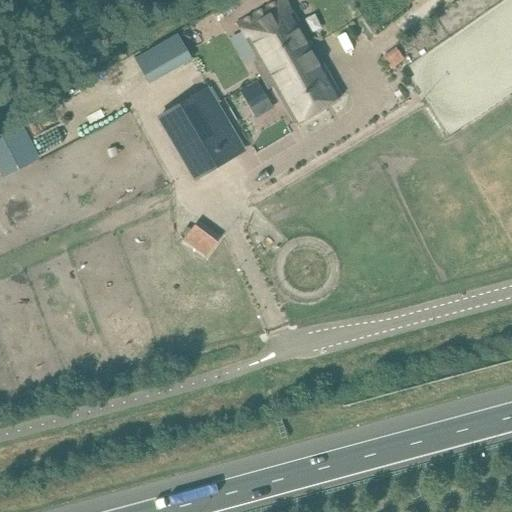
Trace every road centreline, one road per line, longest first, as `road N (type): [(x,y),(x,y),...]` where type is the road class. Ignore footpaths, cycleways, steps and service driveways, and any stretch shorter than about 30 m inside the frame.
road 1 (motorway): [(511,416),(154,511)]
road 2 (unclassified): [(287,348),(511,290)]
